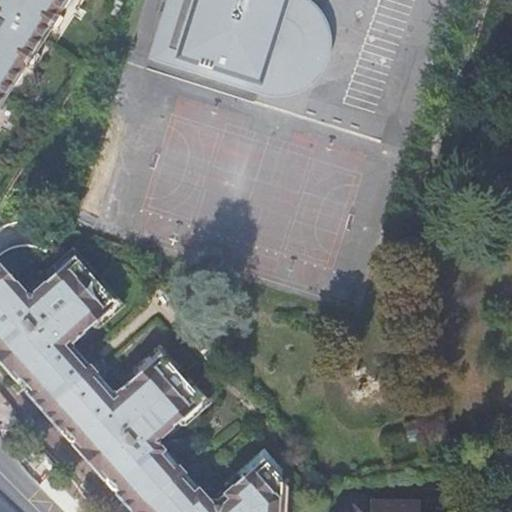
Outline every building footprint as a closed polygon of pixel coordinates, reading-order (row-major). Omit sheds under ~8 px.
[(0,0),(0,98),(10,83),(18,70),(22,64),(25,67),(26,66),(35,51),(50,29),(59,14),(56,11),(59,6),(63,0),(0,0)] [(165,0),(147,58),(241,88),(264,94),(274,95),(284,95),(295,92),(303,88),(312,84),(319,76),(325,70),(330,60),(333,52),(333,42),(333,35),(332,29),(328,18),(323,9),(317,2),(314,0),(165,0)] [(61,16),(59,14),(50,29),(52,30),(56,30),(62,20),(61,16)] [(40,55),(35,51),(26,66),(31,69),(40,55)] [(21,72),(18,70),(10,83),(13,84),(16,84),(22,75),(21,72)] [(46,272),(48,275),(66,259),(72,265),(78,259),(91,273),(94,270),(71,244),(46,268),(46,272)] [(0,362),(9,372),(13,377),(15,376),(25,387),(26,389),(25,390),(26,392),(28,390),(33,396),(32,397),(41,408),(47,414),(53,422),(55,420),(60,426),(58,428),(59,429),(61,428),(72,440),(71,442),(73,444),(99,474),(102,477),(104,476),(115,489),(114,490),(118,495),(130,508),(134,511),(286,511),(288,484),(281,476),(262,456),(225,487),(215,495),(207,495),(159,441),(159,436),(177,420),(195,403),(190,397),(196,391),(184,378),(177,371),(165,357),(159,363),(153,356),(135,372),(121,385),(121,390),(111,388),(107,391),(101,384),(104,380),(91,366),(72,344),(72,335),(77,335),(90,322),(108,305),(103,299),(109,293),(97,280),(91,273),(78,259),(72,265),(66,259),(48,275),(32,289),(25,289),(0,262),(0,362)] [(100,277),(97,280),(109,293),(103,299),(108,305),(90,322),(93,326),(98,325),(123,302),(100,277)] [(132,370),(135,372),(153,356),(159,363),(165,357),(177,371),(181,367),(158,342),(132,365),(132,370)] [(187,375),(184,378),(196,391),(190,397),(195,403),(177,420),(179,423),(184,423),(210,400),(187,375)] [(221,483),(225,487),(262,456),(281,476),(282,467),(263,446),(222,479),(221,483)] [(456,511),(419,511),(419,497),(370,497),(370,511),(363,511),(353,501),(342,511),(456,511)]
